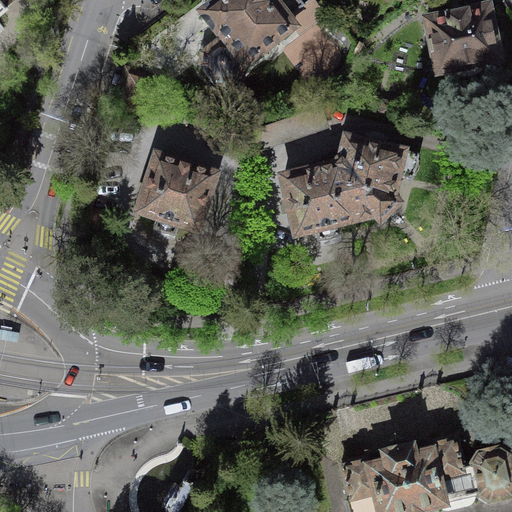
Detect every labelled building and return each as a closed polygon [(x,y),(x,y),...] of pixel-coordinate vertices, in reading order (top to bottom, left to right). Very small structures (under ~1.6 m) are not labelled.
[(218,0),(203,12),(218,31),(220,29),(230,42),(229,43),(218,42),(203,54),(202,65),(215,82),(227,84),(242,72),(243,62),(244,62),(245,63),(293,26),(287,18),(304,5),(300,0),(218,0)] [(434,44),(439,70),(497,58),(496,52),(502,51),(499,36),(493,37),(487,8),(468,12),(467,7),(457,9),(447,11),(448,17),(429,21),(430,28),(427,32),(429,40),(434,44)] [(123,77),(120,86),(152,96),(157,79),(126,68),(123,77)] [(117,96),(114,105),(146,115),(152,96),(120,86),(117,96)] [(377,100),(374,111),(394,116),(396,110),(397,105),(377,100)] [(249,136),(257,167),(273,163),(288,159),(280,128),(249,136)] [(412,178),(417,156),(416,154),(403,151),(404,149),(401,149),(401,151),(377,145),(347,138),(342,158),(336,164),(343,170),(354,219),(376,213),(380,217),(381,218),(396,203),(396,201),(392,197),(397,175),(411,178),(412,178)] [(157,155),(139,210),(158,216),(155,227),(155,228),(174,234),(175,234),(178,223),(197,229),(215,174),(194,168),(195,167),(186,164),(178,161),(177,162),(157,155)] [(304,172),(283,177),(297,233),(316,228),(319,239),(320,240),(338,235),(339,234),(336,223),(354,219),(343,170),(336,164),(322,168),(321,167),(313,169),(304,171),(304,172)] [(0,329),(0,328),(0,338),(17,342),(19,332),(12,331),(13,327),(1,325),(0,329)] [(472,464),(463,466),(456,435),(430,441),(429,440),(428,440),(427,439),(427,438),(426,438),(425,437),(412,441),(412,440),(409,440),(407,440),(404,440),(403,440),(401,439),(398,439),(396,440),(395,440),(393,441),(392,442),(390,443),(388,444),(387,445),(385,446),(383,447),(383,448),(369,451),(368,451),(368,452),(368,453),(368,454),(367,455),(367,456),(340,463),(348,495),(348,496),(348,497),(348,498),(347,498),(347,499),(346,500),(348,511),(403,511),(404,511),(407,511),(423,508),(422,507),(442,503),(443,503),(444,502),(444,501),(446,501),(446,500),(447,500),(477,493),(477,494),(479,494),(490,500),(491,499),(491,500),(496,499),(496,500),(497,500),(499,500),(500,500),(502,500),(503,499),(504,499),(506,498),(507,497),(507,496),(511,496),(511,495),(511,494),(511,454),(511,453),(501,447),(499,447),(499,446),(495,447),(495,448),(484,451),(484,450),(479,451),(480,452),(478,452),(472,463),(472,464)] [(191,456),(191,455),(189,453),(185,451),(183,450),(181,449),(180,451),(179,453),(178,454),(176,456),(175,456),(172,457),(170,458),(165,458),(160,458),(155,459),(151,461),(147,463),(143,465),(140,468),(137,471),(134,474),(132,477),(130,480),(129,483),(128,486),(127,491),(126,495),(126,498),(126,502),(126,505),(127,508),(127,510),(127,511),(170,511),(176,502),(192,472),(232,437),(231,436),(194,467),(191,466),(192,464),(192,463),(193,461),(193,459),(192,458),(191,456)]
